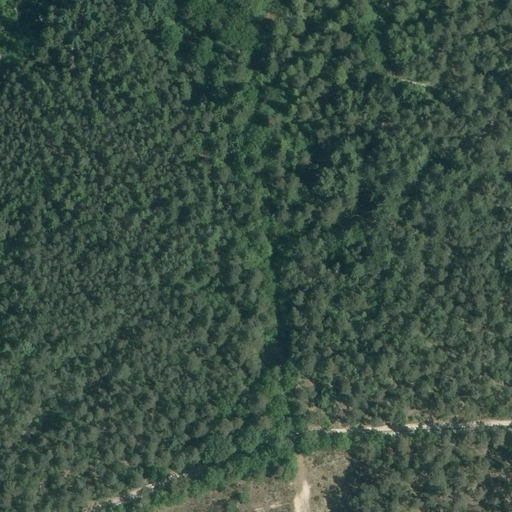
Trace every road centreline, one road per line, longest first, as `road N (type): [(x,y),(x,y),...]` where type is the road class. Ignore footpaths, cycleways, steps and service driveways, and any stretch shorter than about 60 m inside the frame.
road 1 (track): [(289,432),(511,423)]
road 2 (track): [(88,511),(289,432)]
road 3 (track): [(289,432),(270,238)]
road 4 (track): [(265,170),(252,43),(235,0)]
